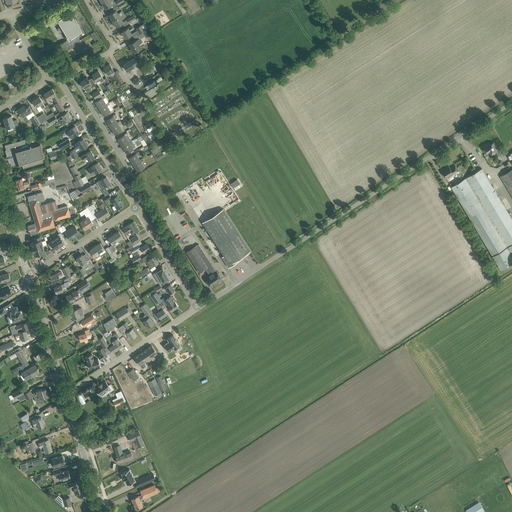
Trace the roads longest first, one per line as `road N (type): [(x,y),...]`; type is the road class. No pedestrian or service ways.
road 1 (unclassified): [(197,308),(511,104)]
road 2 (unclassified): [(65,395),(197,308)]
road 3 (residential): [(71,75),(130,173),(119,180)]
road 4 (residential): [(28,274),(135,206)]
road 5 (tertiary): [(65,395),(28,274)]
road 6 (tertiary): [(101,511),(65,395)]
